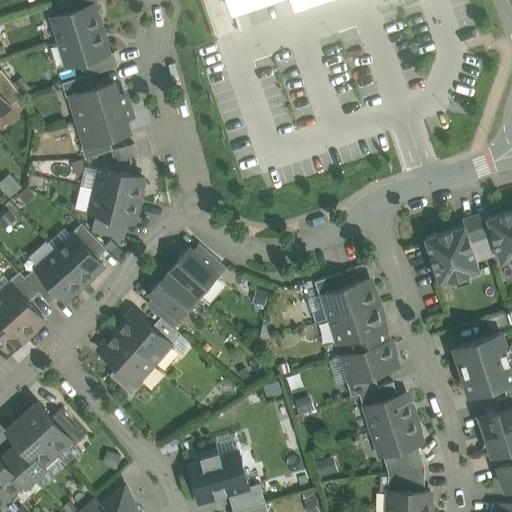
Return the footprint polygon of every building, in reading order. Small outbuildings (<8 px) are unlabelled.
[(98,0),(61,0),(65,13),(93,4),(93,5),(99,3),(98,0)] [(227,0),(231,11),(263,0),(291,0),(295,7),(316,0),(227,0)] [(65,13),(53,16),(61,41),(100,29),(93,5),(93,4),(65,13)] [(100,29),(61,41),(69,66),(81,62),(108,54),(108,53),(100,29)] [(108,54),(81,62),(85,76),(90,74),(119,65),(115,51),(108,53),(108,54)] [(23,95),(2,68),(0,69),(0,91),(12,106),(23,97),(23,95)] [(85,76),(62,83),(66,96),(73,94),(94,87),(90,74),(85,76)] [(94,87),(73,94),(81,119),(128,104),(124,92),(118,94),(114,81),(94,87)] [(0,91),(0,115),(12,106),(0,91)] [(128,104),(81,119),(88,143),(109,137),(130,131),(126,118),(132,116),(128,104)] [(109,137),(88,143),(82,145),(85,157),(111,150),(113,149),(109,137)] [(113,149),(111,150),(115,161),(138,155),(135,143),(113,149)] [(143,177),(102,167),(97,189),(138,199),(143,177)] [(138,199),(97,189),(92,212),(97,213),(127,220),(133,222),(138,199)] [(511,209),(489,217),(488,217),(494,234),(502,261),(511,257),(511,209)] [(487,211),(475,215),(482,238),(494,234),(488,217),(489,217),(487,211)] [(127,220),(97,213),(94,229),(124,236),(127,220)] [(482,238),(475,215),(463,218),(465,224),(466,224),(471,241),(482,238)] [(107,249),(82,222),(73,231),(75,234),(76,234),(97,257),(107,249)] [(465,224),(426,237),(440,281),(480,268),(471,241),(466,224),(465,224)] [(97,257),(76,234),(75,234),(56,251),(84,281),(103,264),(97,257)] [(226,266),(199,243),(192,252),(217,274),(216,275),(218,276),(226,266)] [(192,252),(189,249),(170,270),(198,295),(216,275),(217,274),(192,252)] [(84,281),(56,251),(38,268),(37,269),(60,294),(65,299),(84,281)] [(60,294),(37,269),(38,268),(36,266),(25,276),(39,291),(50,303),(60,294)] [(25,276),(20,270),(9,280),(12,283),(13,283),(29,301),(39,291),(25,276)] [(198,295),(170,270),(152,291),(155,294),(180,316),(180,315),(198,295)] [(342,272),(315,281),(320,294),(324,293),(324,292),(346,285),(342,272)] [(346,285),(324,292),(324,293),(332,317),(377,303),(369,278),(346,285)] [(29,301),(13,283),(12,283),(0,294),(0,307),(25,336),(45,319),(29,301)] [(180,316),(155,294),(147,303),(162,316),(174,326),(182,317),(180,315),(180,316)] [(377,303),(332,317),(340,342),(349,339),(384,328),(385,328),(377,303)] [(25,336),(0,307),(0,347),(5,352),(6,353),(25,336)] [(511,310),(487,318),(491,330),(511,322),(511,310)] [(152,326),(134,311),(117,330),(153,362),(170,343),(170,342),(152,326)] [(174,326),(162,316),(152,326),(170,342),(170,343),(172,344),(181,333),(174,326)] [(384,328),(349,339),(353,352),(354,352),(388,341),(384,328)] [(153,362),(117,330),(100,350),(118,366),(136,381),(153,362)] [(511,363),(502,331),(456,346),(471,393),(503,383),(511,380),(511,363)] [(388,341),(354,352),(353,352),(344,355),(352,380),(374,373),(397,366),(389,340),(388,341)] [(136,381),(118,366),(110,374),(131,393),(139,384),(136,381)] [(374,373),(352,380),(347,381),(352,395),(359,393),(359,392),(379,386),(378,386),(374,373)] [(511,380),(503,383),(507,396),(511,394),(511,380)] [(394,381),(378,386),(379,386),(359,392),(359,393),(364,406),(367,405),(398,395),(394,381)] [(398,395),(367,405),(375,430),(414,417),(406,392),(398,395)] [(511,394),(507,396),(496,399),(500,411),(511,406),(511,394)] [(51,417),(38,402),(23,416),(56,452),(70,439),(71,438),(51,417)] [(511,406),(500,411),(481,417),(487,436),(511,427),(511,406)] [(84,435),(60,409),(51,417),(71,438),(70,439),(74,444),(84,435)] [(56,452),(23,416),(8,429),(21,444),(41,466),(42,465),(56,452)] [(414,417),(375,430),(382,454),(418,443),(422,442),(414,417)] [(511,427),(487,436),(493,455),(511,448),(511,427)] [(418,443),(383,454),(389,471),(425,466),(418,443)] [(41,466),(21,444),(12,452),(36,478),(46,470),(42,465),(41,466)] [(222,463),(219,451),(201,456),(202,460),(188,464),(199,502),(218,496),(217,493),(225,491),(226,494),(229,493),(250,487),(250,486),(242,457),(235,459),(222,463)] [(36,478),(12,452),(3,460),(23,482),(22,483),(26,487),(36,478)] [(3,460),(0,456),(0,486),(8,495),(22,483),(23,482),(3,460)] [(511,461),(499,466),(506,490),(511,487),(511,461)] [(425,466),(389,471),(388,490),(389,490),(390,489),(425,490),(425,466)] [(260,483),(250,486),(250,487),(229,493),(233,511),(234,511),(266,503),(262,488),(260,483)] [(139,511),(137,506),(136,506),(126,484),(103,505),(95,511),(139,511)] [(425,490),(390,489),(389,490),(388,511),(430,511),(431,491),(425,490)] [(95,496),(77,511),(95,511),(103,505),(95,496)] [(511,511),(511,501),(494,501),(493,511),(511,511)] [(234,511),(268,511),(266,503),(234,511)]
